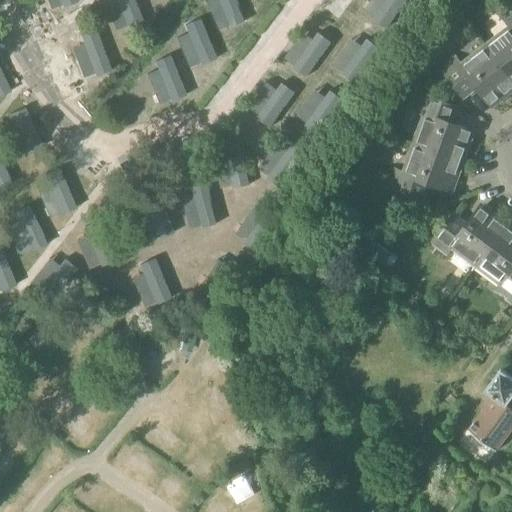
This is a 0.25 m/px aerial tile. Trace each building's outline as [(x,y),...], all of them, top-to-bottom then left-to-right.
[(511,16),(506,21),(511,29),(488,47),(511,79),(511,16)] [(500,99),(511,89),(511,79),(488,47),(463,66),(457,58),(444,69),(465,97),(477,87),(488,100),(497,94),(500,99)] [(461,161),(467,142),(462,140),(465,129),(450,123),(455,107),(422,95),(416,112),(425,116),(415,145),(461,161)] [(8,119),(21,151),(35,146),(22,114),(8,119)] [(454,180),(461,161),(415,145),(404,173),(395,170),(389,187),(423,199),(429,183),(444,188),(448,178),(454,180)] [(56,170),(63,202),(78,198),(70,167),(56,170)] [(50,236),(37,205),(25,209),(38,241),(50,236)] [(478,264),(507,225),(489,212),(485,217),(477,211),(467,225),(453,214),(433,243),(447,253),(452,245),(478,264)] [(337,214),(328,226),(340,235),(349,223),(337,214)] [(511,229),(507,225),(478,264),(503,283),(497,291),(511,301),(511,299),(511,229)] [(0,261),(8,279),(22,273),(9,243),(0,246),(0,261)] [(483,410),(469,430),(496,450),(511,428),(511,376),(501,368),(487,388),(493,393),(481,409),(483,410)] [(445,399),(454,407),(459,401),(451,393),(445,399)] [(424,491),(409,511),(420,511),(421,510),(424,511),(434,498),(440,490),(430,483),(424,491)]
